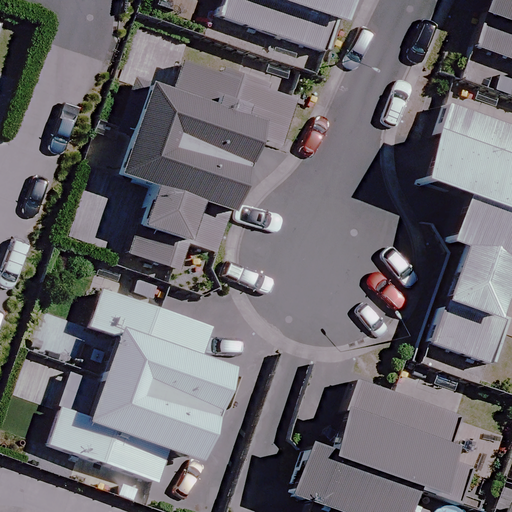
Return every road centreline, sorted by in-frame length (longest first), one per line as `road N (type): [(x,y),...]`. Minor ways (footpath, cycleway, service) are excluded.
road 1 (residential): [(411,0),(347,147),(313,278)]
road 2 (residential): [(64,0),(62,33),(0,230)]
